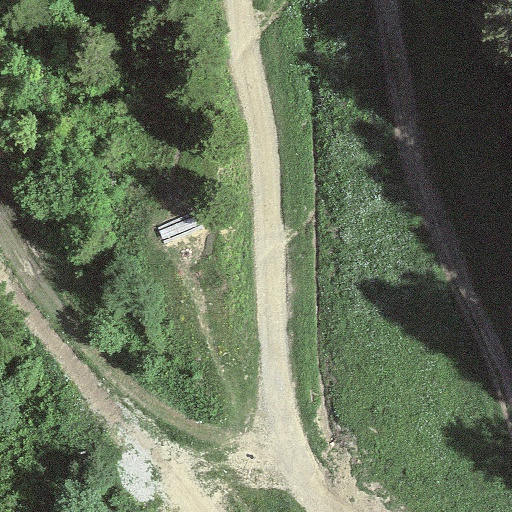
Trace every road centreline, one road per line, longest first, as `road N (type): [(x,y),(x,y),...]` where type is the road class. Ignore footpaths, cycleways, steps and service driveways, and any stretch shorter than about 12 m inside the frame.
road 1 (track): [(339,511),(277,426),(268,134),(249,0)]
road 2 (track): [(277,426),(235,432),(161,414),(66,326),(0,224)]
